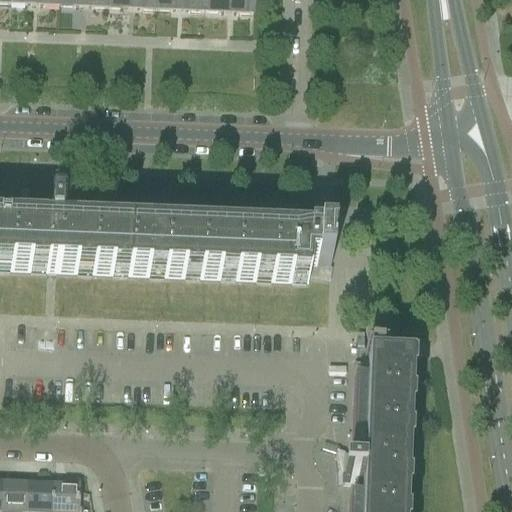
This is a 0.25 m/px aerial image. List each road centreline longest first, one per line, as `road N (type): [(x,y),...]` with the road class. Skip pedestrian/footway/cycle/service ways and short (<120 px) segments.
road 1 (secondary): [(453,156),(511,511)]
road 2 (tertiary): [(290,141),(0,128)]
road 3 (unclassified): [(300,511),(300,466),(106,458)]
road 4 (secondary): [(511,311),(483,145)]
road 5 (unclassified): [(290,141),(291,0)]
road 6 (secondary): [(483,145),(450,26)]
